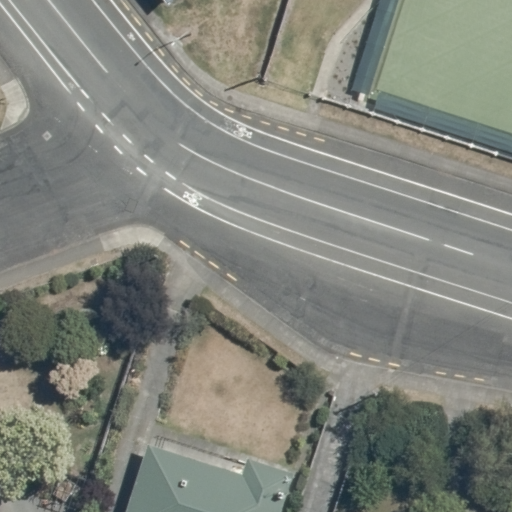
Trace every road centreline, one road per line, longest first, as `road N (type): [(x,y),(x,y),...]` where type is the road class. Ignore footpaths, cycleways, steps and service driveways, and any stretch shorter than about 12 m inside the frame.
road 1 (unclassified): [(151,129),(281,193),(511,268)]
road 2 (unclassified): [(43,0),(151,129)]
road 3 (residential): [(0,189),(151,129)]
